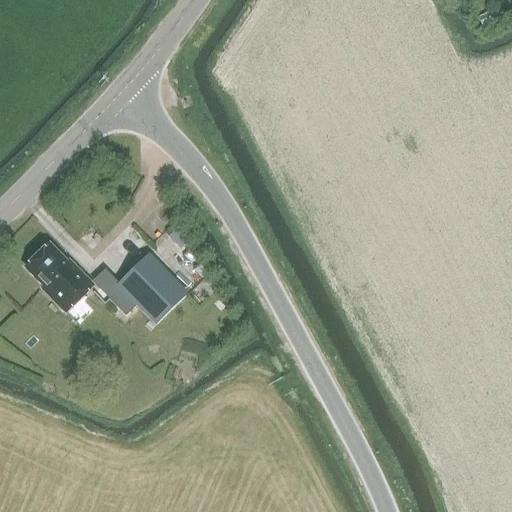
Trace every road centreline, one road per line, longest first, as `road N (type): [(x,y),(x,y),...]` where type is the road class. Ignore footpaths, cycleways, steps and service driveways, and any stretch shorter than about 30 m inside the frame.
road 1 (tertiary): [(386,511),(214,191),(120,92)]
road 2 (secondary): [(120,92),(0,215)]
